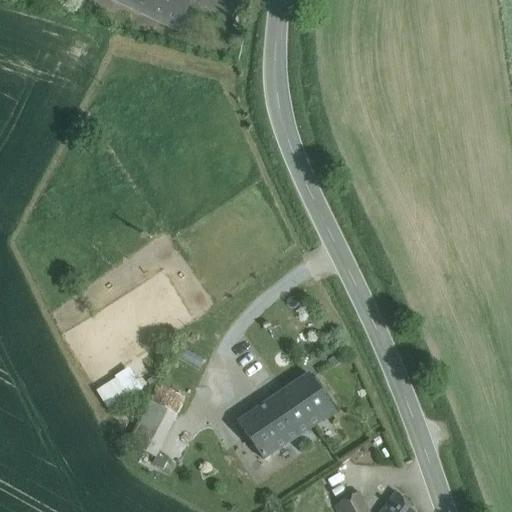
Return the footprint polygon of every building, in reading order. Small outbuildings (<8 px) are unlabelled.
[(192,0),(116,0),(179,29),(190,4),(192,0)] [(244,0),(192,0),(190,4),(234,25),(244,0)] [(206,358),(181,345),(161,385),(186,397),(206,358)] [(335,413),(309,374),(278,396),(304,434),(335,413)] [(111,410),(131,397),(117,377),(98,390),(111,410)] [(186,397),(161,385),(152,402),(162,407),(177,415),(186,397)] [(278,396),(239,422),(264,459),(304,434),(278,396)] [(152,402),(147,413),(156,418),(162,407),(152,402)] [(167,428),(145,417),(131,444),(153,456),(167,428)] [(369,511),(359,493),(335,506),(337,511),(369,511)] [(415,511),(397,493),(383,511),(415,511)]
